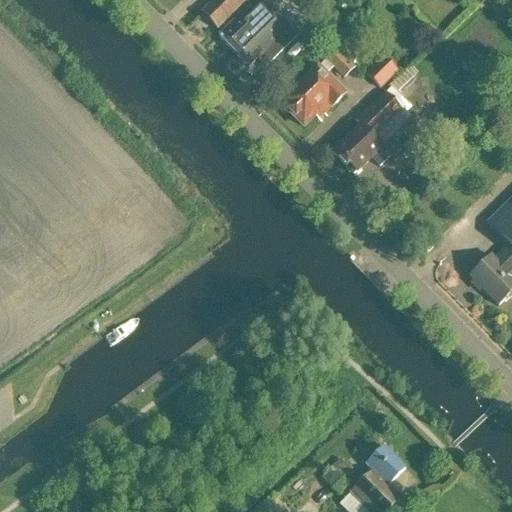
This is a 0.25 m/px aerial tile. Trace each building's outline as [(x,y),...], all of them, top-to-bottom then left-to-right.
[(246,4),(241,0),(216,0),(201,16),(216,33),(246,4)] [(266,70),(297,39),(265,6),(248,22),(242,16),(218,39),(248,70),(257,61),(266,70)] [(328,37),(342,23),(330,11),(316,25),(328,37)] [(325,64),(343,82),(354,70),(335,53),(325,64)] [(380,92),(398,75),(396,74),(388,65),(384,61),(366,78),(370,82),(379,91),(380,92)] [(389,88),(396,96),(418,76),(410,68),(389,88)] [(344,98),(316,70),(279,106),(282,109),(282,112),(286,117),(289,117),(303,131),(315,119),(318,123),(331,110),(332,111),(344,98)] [(373,141),(402,113),(385,96),(355,125),(360,130),(332,156),(346,170),(346,173),(349,176),(351,176),(353,178),(370,161),(379,171),(391,159),(373,141)] [(511,201),(487,227),(509,249),(495,263),(490,259),(469,280),(498,310),(511,296),(511,201)] [(350,497),(339,508),(342,511),(390,511),(401,501),(389,489),(405,472),(384,451),(366,469),(373,476),(362,486),(351,498),(350,497)] [(301,495),(317,511),(322,511),(357,478),(338,459),(301,495)]
